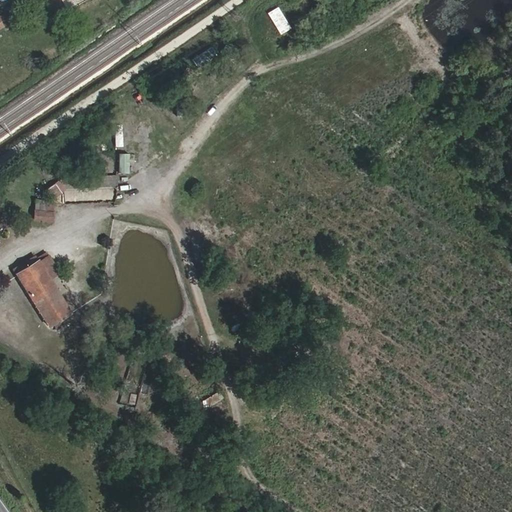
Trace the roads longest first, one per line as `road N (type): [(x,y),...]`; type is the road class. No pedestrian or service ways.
road 1 (track): [(411,0),(363,32),(257,69),(158,201),(182,231),(213,344),(272,491),(302,511)]
road 2 (track): [(239,0),(0,169)]
